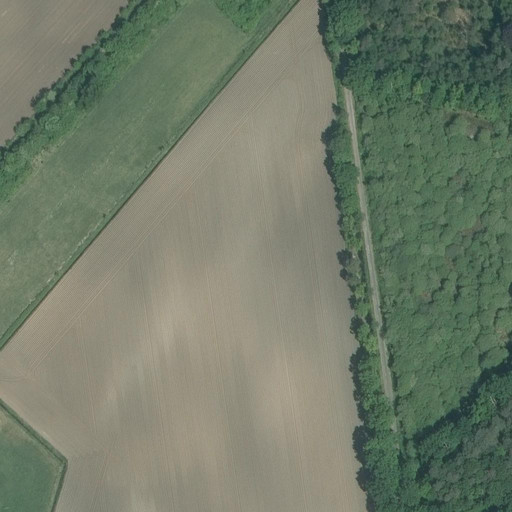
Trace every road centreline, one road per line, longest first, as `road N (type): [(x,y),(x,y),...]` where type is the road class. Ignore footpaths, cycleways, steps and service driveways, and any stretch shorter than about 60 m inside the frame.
road 1 (unclassified): [(404,511),(335,0)]
road 2 (track): [(148,0),(0,164)]
